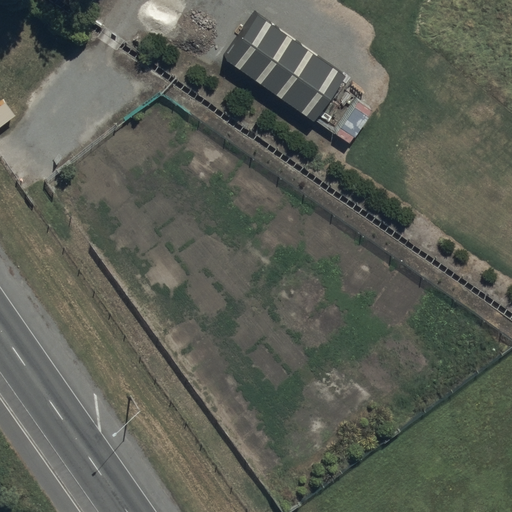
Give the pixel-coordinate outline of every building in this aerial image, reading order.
[(255,10),(223,55),(311,118),(343,72),(255,10)] [(146,153),(151,161),(166,151),(143,118),(126,130),(133,139),(119,148),(129,164),(146,153)] [(37,182),(28,167),(0,182),(0,184),(8,198),(37,182)] [(203,195),(178,167),(167,176),(173,184),(162,195),(173,208),(185,197),(192,204),(203,195)] [(233,237),(209,208),(195,220),(220,248),(233,237)] [(330,383),(341,373),(315,343),(309,349),(304,353),(313,362),(305,369),(315,381),(323,374),(330,383)] [(380,419),(357,393),(346,402),(353,410),(345,416),(355,427),(362,421),(369,429),(380,419)]
